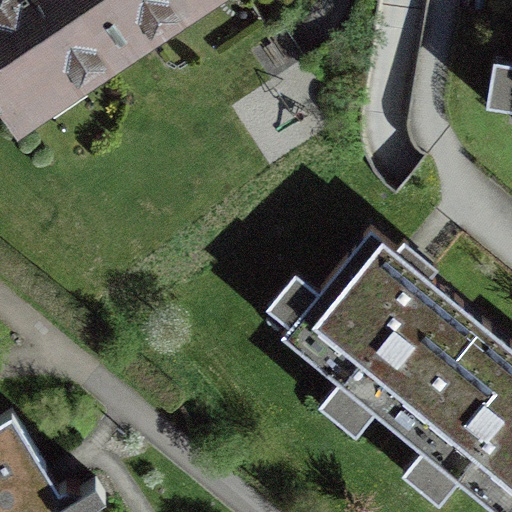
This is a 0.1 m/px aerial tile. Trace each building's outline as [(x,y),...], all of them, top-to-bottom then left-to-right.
[(220,0),(0,0),(0,137),(79,88),(102,124),(151,93),(129,57),(220,0)] [(511,5),(495,105),(511,108),(511,5)] [(270,324),(397,423),(484,314),(357,214),(270,324)] [(511,511),(511,336),(484,314),(397,423),(509,511),(511,511)] [(80,511),(93,503),(107,494),(93,474),(65,492),(9,408),(0,414),(0,511),(80,511)]
